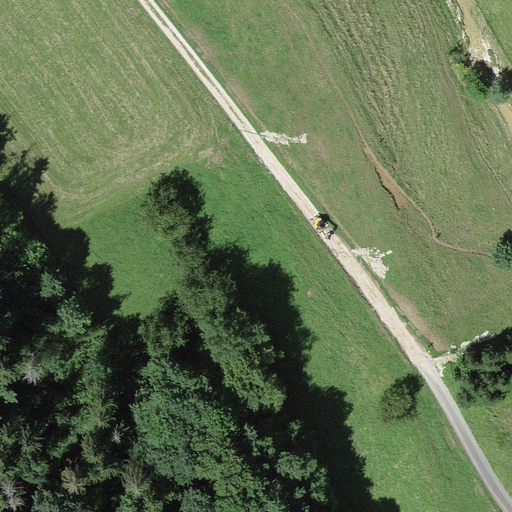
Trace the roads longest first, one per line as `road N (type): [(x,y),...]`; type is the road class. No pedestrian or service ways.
road 1 (track): [(157,0),(425,364),(511,507)]
road 2 (track): [(193,511),(49,255),(0,193)]
